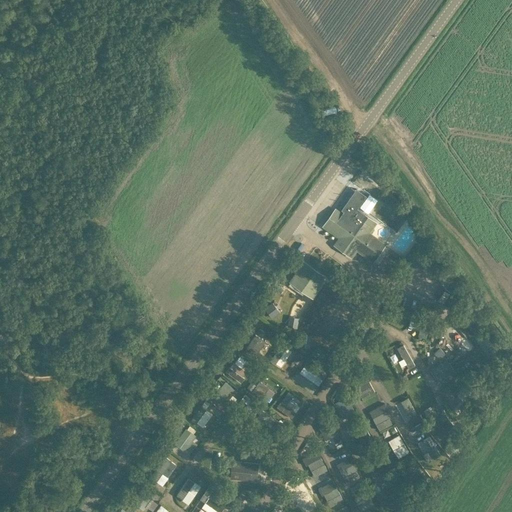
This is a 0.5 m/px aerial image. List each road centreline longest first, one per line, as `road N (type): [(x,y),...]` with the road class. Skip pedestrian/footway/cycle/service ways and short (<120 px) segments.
road 1 (unclassified): [(84,511),(457,0)]
road 2 (track): [(272,0),(364,127)]
